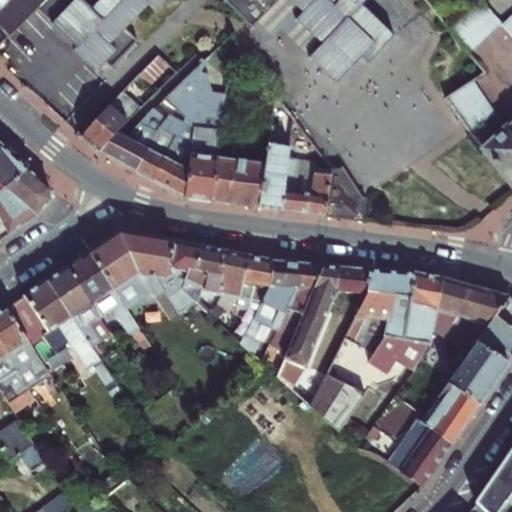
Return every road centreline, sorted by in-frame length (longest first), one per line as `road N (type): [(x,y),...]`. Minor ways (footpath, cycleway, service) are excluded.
road 1 (tertiary): [(115,191),(183,215),(503,264)]
road 2 (tertiary): [(0,277),(115,191)]
road 3 (tertiary): [(0,106),(115,191)]
road 4 (residential): [(511,402),(431,511)]
